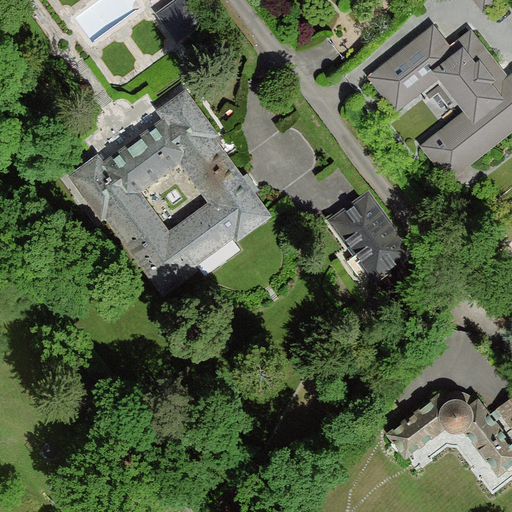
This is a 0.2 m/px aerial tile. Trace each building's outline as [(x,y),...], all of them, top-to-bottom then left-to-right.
[(189,0),(175,0),(158,13),(178,39),(204,20),(189,0)] [(475,0),(484,10),(495,0),(475,0)] [(433,28),(369,78),(394,110),(439,76),(467,113),(424,146),(449,178),(511,129),(511,76),(508,80),(471,33),(449,49),(433,28)] [(166,166),(200,212),(236,184),(202,141),(208,136),(173,90),(143,113),(150,121),(92,164),(84,153),(52,177),(94,233),(106,224),(134,262),(170,235),(136,189),(166,166)] [(265,223),(236,184),(200,212),(170,235),(134,262),(164,301),(265,223)] [(368,199),(330,226),(372,287),(411,260),(368,199)] [(487,229),(459,250),(473,268),(501,247),(487,229)] [(442,395),(390,433),(407,456),(447,425),(450,427),(452,429),(454,430),(457,430),(459,430),(463,430),(465,429),(467,428),(501,473),(511,464),(511,441),(510,439),(511,436),(511,399),(492,415),(480,400),(477,402),(476,401),(472,398),(470,395),(466,394),(463,393),(458,392),(453,393),(450,394),(447,395),(443,397),(442,395)]
